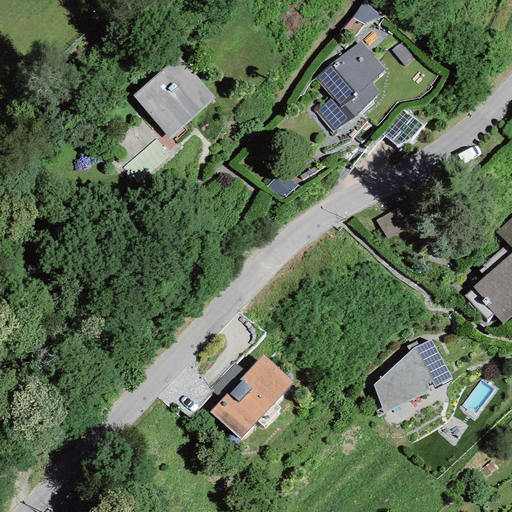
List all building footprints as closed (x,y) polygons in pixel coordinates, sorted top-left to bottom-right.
[(385,70),(360,41),(315,79),(330,97),(314,110),(333,132),(379,93),(370,82),(385,70)] [(405,67),(416,57),(403,42),(391,50),(405,67)] [(179,55),(134,95),(169,140),(214,96),(179,55)] [(126,161),(139,177),(172,151),(159,134),(126,161)] [(511,249),(511,252),(472,287),(473,288),(465,296),(486,319),(493,313),(502,323),(511,314),(511,217),(495,232),(511,249)] [(452,379),(430,339),(418,345),(413,348),(408,352),(372,386),(384,414),(429,390),(426,383),(431,381),(434,388),(452,379)] [(413,348),(418,345),(416,341),(406,347),(408,352),(413,348)] [(292,383),(263,356),(246,374),(220,401),(208,413),(240,439),(292,383)] [(235,363),(210,389),(220,401),(246,374),(235,363)]
